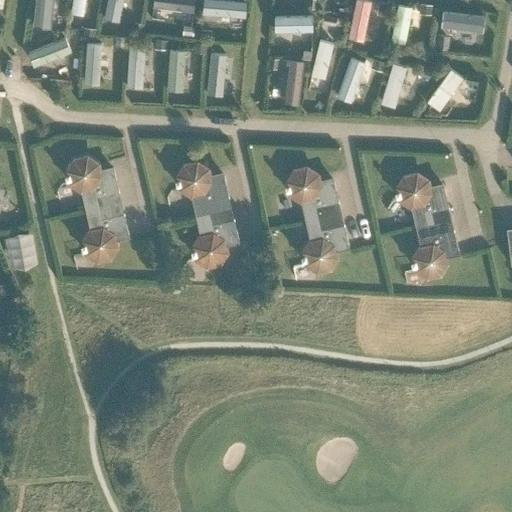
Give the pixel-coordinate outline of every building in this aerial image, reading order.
[(49,27),(52,0),(35,0),(32,25),(49,27)] [(83,14),(85,0),(72,0),(70,12),(83,14)] [(119,19),(122,0),(106,0),(103,16),(119,19)] [(195,9),(195,0),(152,0),(152,5),(195,9)] [(245,16),(246,0),(203,0),(202,12),(245,16)] [(364,40),(372,0),(370,0),(356,0),(348,37),(364,40)] [(406,43),(412,6),(399,4),(392,40),(406,43)] [(483,31),(485,15),(444,10),(442,25),(483,31)] [(313,30),(312,15),(274,16),(275,31),(313,30)] [(71,51),(65,36),(27,50),(33,65),(71,51)] [(334,42),(319,39),(311,75),(325,78),(334,42)] [(99,84),(102,43),(86,42),(84,83),(99,84)] [(143,86),(145,45),(129,44),(126,86),(143,86)] [(183,90),(185,49),(169,48),(167,89),(183,90)] [(222,95),(227,54),(211,52),(206,93),(222,95)] [(351,100),(366,62),(352,56),(337,94),(351,100)] [(300,103),(305,61),(291,59),(285,102),(300,103)] [(395,106),(407,65),(393,61),(381,102),(395,106)] [(440,110),(464,77),(452,68),(427,101),(440,110)] [(465,105),(482,81),(468,72),(451,96),(465,105)] [(74,159),(67,170),(68,175),(66,175),(66,179),(69,178),(70,183),(81,190),(85,210),(98,207),(96,195),(118,190),(114,170),(100,173),(98,163),(87,156),(74,159)] [(178,180),(175,180),(176,184),(179,184),(180,188),(191,195),(195,215),(208,212),(205,200),(228,195),(224,175),(210,178),(208,168),(196,161),(183,164),(176,175),(178,180)] [(293,170),(286,181),(287,185),(285,186),(286,190),(288,189),(289,194),(300,201),(305,220),(318,217),(315,206),(338,201),(333,181),(320,184),(317,174),(306,167),(293,170)] [(403,176),(396,187),(397,191),(395,192),(396,196),(398,195),(399,200),(411,206),(415,226),(428,223),(425,211),(448,206),(443,186),(430,189),(427,179),(416,173),(403,176)] [(90,229),(83,240),(84,245),(81,245),(82,249),(85,249),(86,253),(97,260),(110,257),(117,246),(114,236),(128,233),(124,213),(101,218),(98,207),(85,210),(90,229)] [(193,250),(191,251),(192,255),(194,254),(195,259),(207,266),(220,263),(227,252),(224,241),(238,238),(233,218),(211,224),(208,212),(195,215),(199,235),(192,246),(193,250)] [(309,240),(302,251),(303,256),(301,256),(302,260),(304,259),(305,264),(317,271),(329,268),(336,257),(334,247),(348,244),(343,224),(321,229),(318,217),(305,220),(309,240)] [(428,223),(415,226),(420,246),(412,257),(413,261),(411,262),(412,265),(414,265),(415,270),(426,277),(439,274),(446,262),(444,253),(458,250),(453,230),(431,235),(428,223)]
